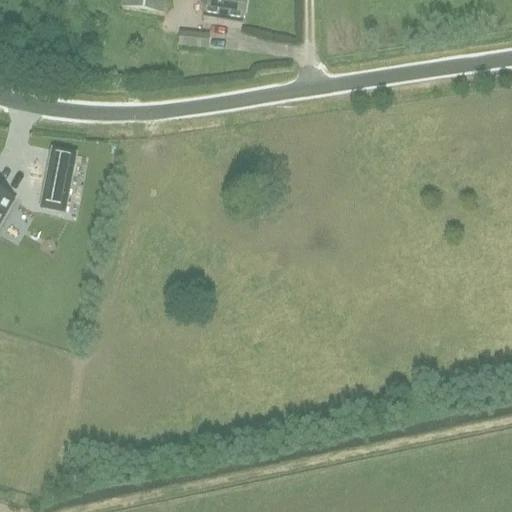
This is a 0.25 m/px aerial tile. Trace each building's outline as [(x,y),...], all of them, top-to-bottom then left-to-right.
[(166,18),(168,0),(123,0),(122,11),(166,18)] [(206,0),(203,18),(243,25),(247,0),(206,0)] [(208,50),(209,37),(180,34),(178,47),(208,50)] [(309,173),(320,130),(285,121),(274,164),(309,173)] [(70,182),(47,178),(42,205),(58,208),(57,213),(65,214),(70,182)] [(0,228),(14,203),(0,195),(0,228)]
